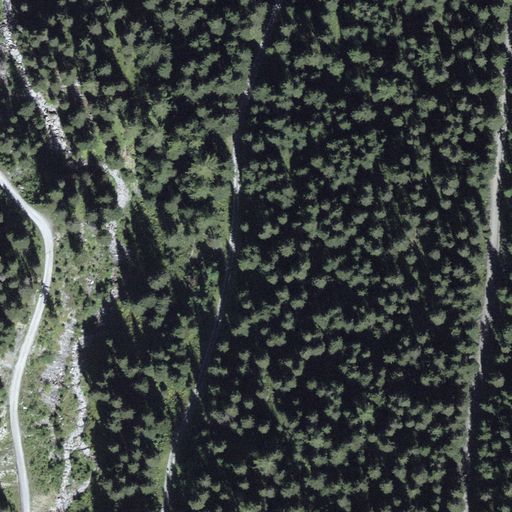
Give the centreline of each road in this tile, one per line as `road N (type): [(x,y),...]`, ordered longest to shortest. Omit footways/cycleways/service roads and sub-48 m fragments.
road 1 (track): [(169,511),(239,226),(235,128),(277,0)]
road 2 (track): [(511,18),(463,511)]
road 3 (track): [(0,182),(37,217),(50,242),(48,289),(18,378),(14,436),(26,511)]
